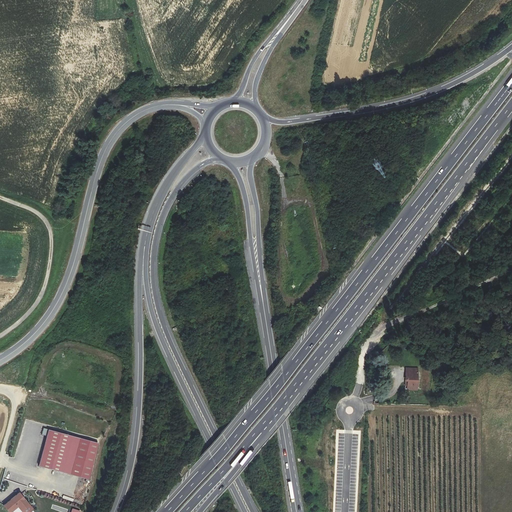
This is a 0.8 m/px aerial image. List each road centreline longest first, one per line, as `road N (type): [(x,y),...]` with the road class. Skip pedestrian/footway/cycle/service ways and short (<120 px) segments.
road 1 (motorway): [(511,82),(267,397),(166,511)]
road 2 (motorway): [(256,429),(511,104)]
road 3 (motorway): [(252,511),(154,291),(154,245),(165,208),(189,174),(218,158)]
road 4 (tertiary): [(0,361),(42,327),(61,298),(112,137),(148,108),(181,105)]
road 5 (motorway): [(145,241),(153,318),(244,511)]
road 6 (motorway): [(145,241),(137,420),(116,511)]
road 7 (motorway): [(511,46),(471,74),(399,103),(287,122),(262,116)]
road 8 (primary): [(296,511),(261,293)]
road 9 (track): [(356,387),(374,332),(511,266)]
road 10 (track): [(0,196),(45,220),(51,239),(36,306),(0,338)]
road 11 (primary): [(261,293),(253,157)]
road 12 (primary): [(231,162),(261,293)]
road 13 (motorway): [(205,135),(165,185),(145,241)]
